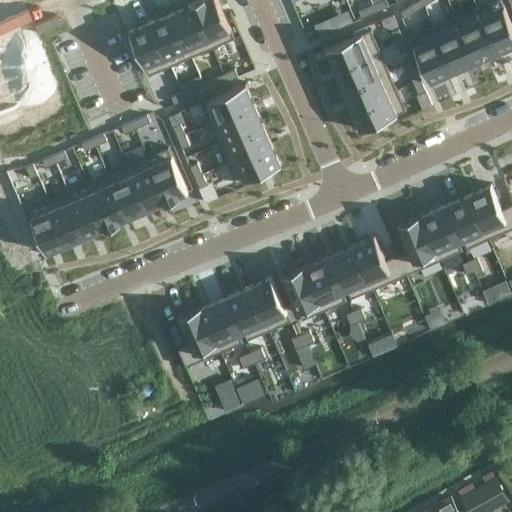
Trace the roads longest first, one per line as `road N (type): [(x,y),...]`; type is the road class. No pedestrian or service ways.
road 1 (residential): [(67,308),(340,194)]
road 2 (residential): [(260,0),(340,194)]
road 3 (residential): [(340,194),(511,118)]
